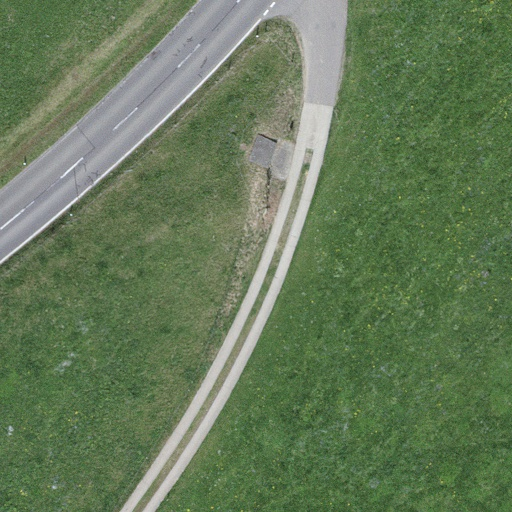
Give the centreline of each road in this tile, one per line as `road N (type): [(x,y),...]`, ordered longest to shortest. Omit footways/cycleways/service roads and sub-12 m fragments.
road 1 (track): [(137,511),(260,305),(294,215),(334,0)]
road 2 (secondary): [(0,227),(79,162),(238,0)]
